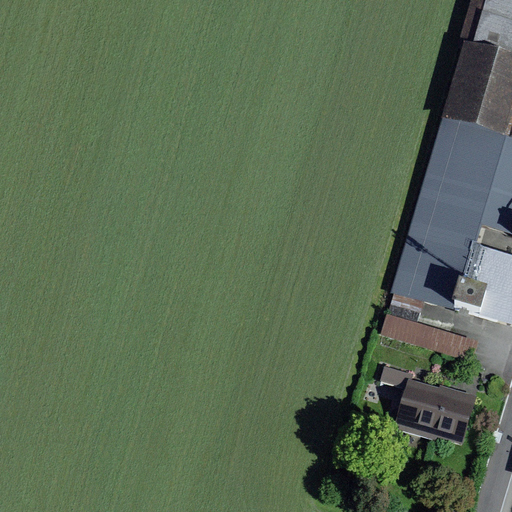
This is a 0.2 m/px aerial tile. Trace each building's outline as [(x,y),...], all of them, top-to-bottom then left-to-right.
[(511,0),(476,0),(464,48),(511,60),(511,0)] [(511,60),(464,48),(446,120),(511,139),(511,60)] [(509,145),(446,126),(394,299),(457,318),(509,145)] [(511,257),(483,249),(464,315),(511,328),(511,257)] [(481,342),(389,319),(383,344),(475,367),(481,342)] [(484,403),(414,383),(400,430),(470,450),(484,403)]
